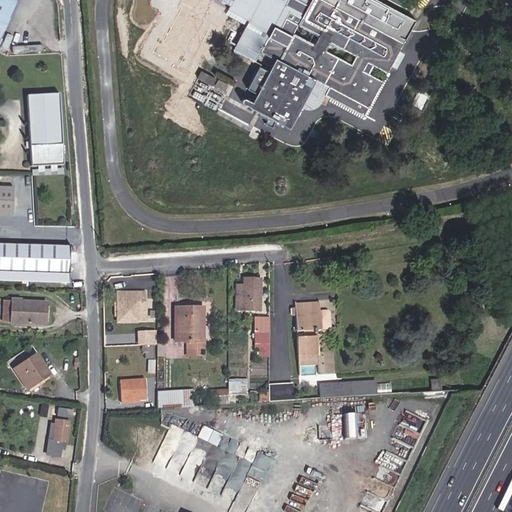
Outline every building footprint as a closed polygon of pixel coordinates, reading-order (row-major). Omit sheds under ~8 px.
[(9,0),(0,0),(0,45),(20,5),(9,0)] [(387,71),(414,18),(377,0),(311,0),(309,5),(299,0),(222,0),(230,4),(228,8),(249,20),(234,47),(256,58),(261,49),(276,57),(269,69),(259,64),(247,87),(257,93),(253,101),(246,97),(245,97),(244,97),(242,98),(242,99),(242,101),(242,102),(243,103),(268,116),(264,123),(272,127),(276,120),(290,127),(320,70),(333,77),(329,86),(368,107),(383,79),(363,69),(367,61),(387,71)] [(228,84),(219,79),(216,84),(225,89),(228,84)] [(30,97),(34,168),(66,167),(61,95),(30,97)] [(0,213),(15,214),(15,184),(0,183),(0,213)] [(0,243),(0,278),(70,281),(72,246),(0,243)] [(237,288),(236,310),(260,311),(261,278),(244,277),(243,288),(237,288)] [(116,290),(116,301),(117,301),(117,317),(117,321),(148,321),(147,301),(141,302),(141,294),(131,294),(131,290),(116,290)] [(42,324),(44,303),(5,301),(3,322),(42,324)] [(319,303),(295,304),(297,331),(304,331),(304,337),(297,338),(298,357),(318,356),(317,336),(313,336),(312,330),(320,330),(319,303)] [(204,307),(175,307),(175,341),(187,341),(187,356),(205,356),(205,341),(204,342),(204,307)] [(269,331),(269,317),(259,317),(259,357),(267,357),(267,331),(269,331)] [(139,333),(140,345),(146,345),(152,344),(151,332),(139,333)] [(49,374),(37,354),(15,367),(30,391),(40,385),(38,382),(49,374)] [(147,399),(145,378),(119,380),(121,401),(147,399)] [(341,382),(342,396),(366,395),(365,381),(341,382)] [(269,387),(269,401),(292,399),(292,386),(269,387)] [(212,404),(228,403),(228,393),(228,388),(212,389),(212,404)] [(192,390),(180,391),(180,407),(193,406),(192,390)] [(157,408),(180,407),(180,391),(157,392),(157,408)] [(58,416),(73,417),(74,408),(59,407),(58,416)] [(406,411),(399,427),(419,435),(426,420),(406,411)] [(356,437),(359,413),(347,412),(345,436),(356,437)] [(69,422),(56,420),(53,441),(67,443),(69,422)] [(204,425),(199,435),(217,444),(222,434),(204,425)] [(249,474),(260,478),(266,464),(269,457),(259,453),(249,474)]
